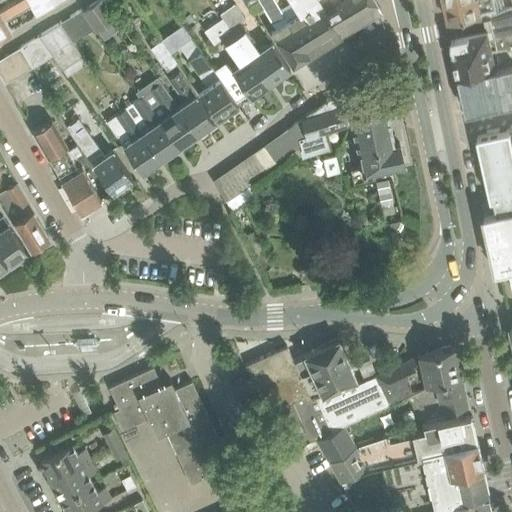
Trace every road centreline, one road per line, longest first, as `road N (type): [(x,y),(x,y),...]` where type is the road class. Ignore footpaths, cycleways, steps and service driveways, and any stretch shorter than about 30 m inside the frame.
road 1 (tertiary): [(450,277),(413,309),(388,311),(229,316),(85,299)]
road 2 (residential): [(354,57),(348,74),(80,245)]
road 3 (tertiary): [(450,277),(457,239),(409,0)]
road 4 (tertiary): [(450,277),(472,290),(511,467)]
road 5 (residential): [(0,110),(80,245)]
